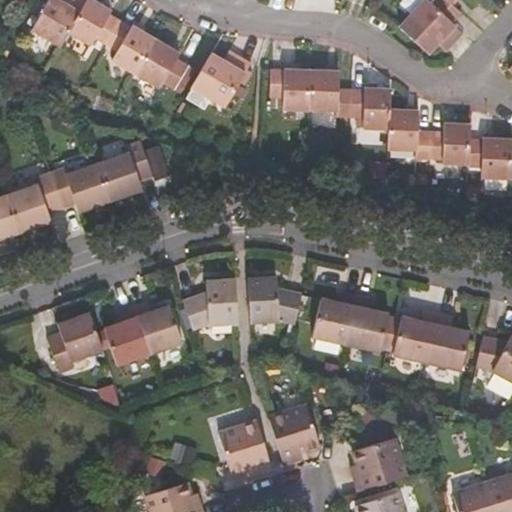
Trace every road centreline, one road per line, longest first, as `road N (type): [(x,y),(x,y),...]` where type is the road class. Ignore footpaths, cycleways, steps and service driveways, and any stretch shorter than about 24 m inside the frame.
road 1 (residential): [(511,293),(212,235),(0,292)]
road 2 (residential): [(448,85),(420,80),(336,29),(218,17)]
